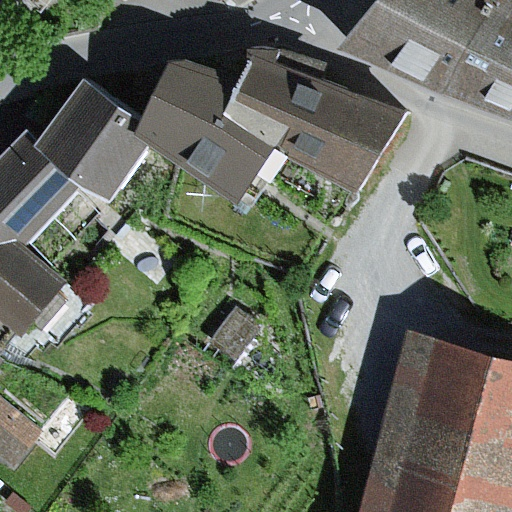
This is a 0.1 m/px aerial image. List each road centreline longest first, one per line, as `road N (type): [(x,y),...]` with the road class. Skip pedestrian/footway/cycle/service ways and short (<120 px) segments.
road 1 (residential): [(283,33),(127,45),(0,75)]
road 2 (residential): [(511,127),(283,33)]
